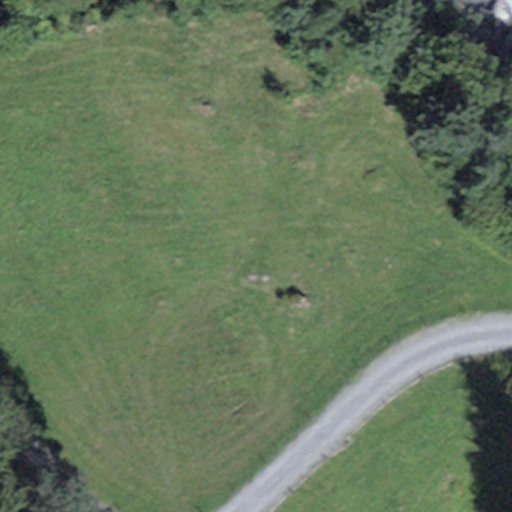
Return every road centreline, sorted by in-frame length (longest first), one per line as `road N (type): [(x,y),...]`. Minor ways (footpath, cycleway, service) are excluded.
road 1 (unclassified): [(511,332),(483,333),(380,375),(251,511)]
road 2 (unclassified): [(0,415),(77,511)]
